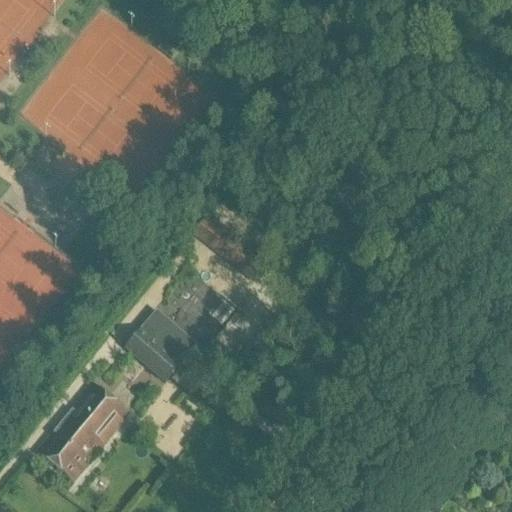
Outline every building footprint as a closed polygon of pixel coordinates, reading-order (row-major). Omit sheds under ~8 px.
[(250,256),(225,237),(213,253),(238,272),(250,256)] [(124,350),(164,385),(193,351),(153,316),(124,350)] [(97,467),(90,462),(128,417),(92,387),(36,455),(72,484),(87,466),(93,472),(97,467)] [(489,421),(505,433),(511,422),(511,420),(497,409),(489,421)] [(451,469),(467,482),(475,471),(460,459),(451,469)] [(425,505),(433,511),(440,511),(446,504),(433,494),(425,505)]
